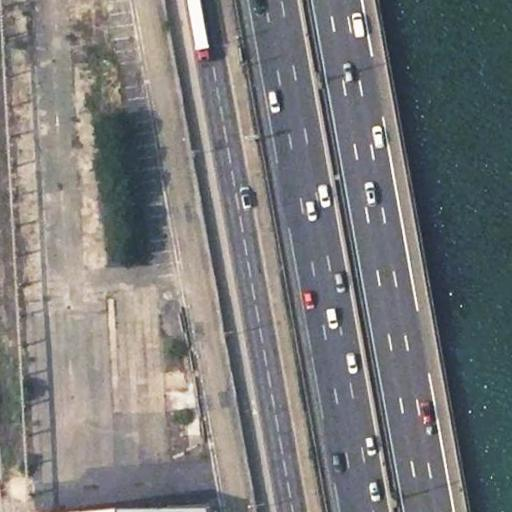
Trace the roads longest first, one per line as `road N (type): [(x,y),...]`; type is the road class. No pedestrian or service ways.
road 1 (trunk): [(429,511),(337,0)]
road 2 (trunk): [(273,0),(365,511)]
road 3 (secondary): [(198,0),(290,511)]
